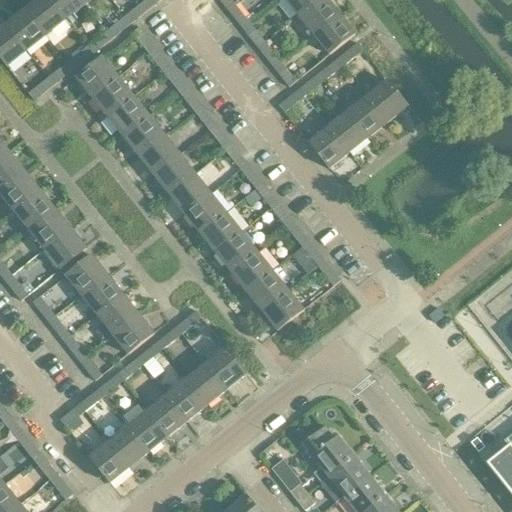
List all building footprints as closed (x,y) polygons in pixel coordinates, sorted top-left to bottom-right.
[(48,0),(40,0),(26,12),(46,37),(66,22),(48,0)] [(79,0),(48,0),(66,22),(69,27),(77,20),(74,16),(85,7),(79,0)] [(229,0),(217,0),(227,11),(234,5),(229,0)] [(283,0),(298,18),(319,0),(283,0)] [(319,0),(298,18),(313,37),(339,17),(325,0),(319,0)] [(145,2),(133,12),(139,19),(151,10),(145,2)] [(26,12),(6,27),(27,53),(46,37),(26,12)] [(239,12),(232,18),(242,30),(249,24),(239,12)] [(339,17),(313,37),(329,57),(355,37),(339,17)] [(126,18),(113,28),(119,35),(131,25),(126,18)] [(6,27),(0,32),(0,60),(7,69),(27,53),(6,27)] [(139,30),(132,35),(142,48),(149,42),(139,30)] [(255,32),(248,37),(257,49),(265,44),(255,32)] [(106,33),(94,43),(100,50),(112,41),(106,33)] [(87,49),(75,58),(80,66),(93,56),(87,49)] [(155,50),(148,55),(157,68),(165,62),(155,50)] [(270,51),(263,57),(273,69),(280,63),(270,51)] [(349,51),(337,61),(343,68),(355,58),(349,51)] [(76,80),(92,99),(118,79),(102,59),(76,80)] [(67,64),(55,74),(61,81),(73,71),(67,64)] [(330,67),(318,76),(324,84),(336,74),(330,67)] [(170,69),(163,74),(173,87),(180,81),(170,69)] [(287,71),(280,77),(289,89),(297,83),(287,71)] [(92,99),(108,119),(133,98),(118,79),(92,99)] [(48,80),(36,89),(42,96),(54,87),(48,80)] [(311,82),(299,92),(304,99),(317,90),(311,82)] [(387,83),(368,99),(388,124),(408,109),(387,83)] [(186,88),(179,94),(188,106),(196,101),(186,88)] [(108,119),(123,138),(149,118),(133,98),(108,119)] [(291,98),(279,108),(285,115),(297,105),(291,98)] [(368,99),(348,114),(369,140),(388,124),(368,99)] [(201,108),(194,113),(204,126),(211,120),(201,108)] [(348,114),(329,130),(349,155),(369,140),(348,114)] [(123,138),(138,157),(164,137),(149,118),(123,138)] [(217,127),(210,133),(219,145),(227,139),(217,127)] [(349,155),(329,130),(309,146),(329,171),(349,155)] [(138,157),(154,177),(179,157),(164,137),(138,157)] [(0,160),(8,154),(0,143),(0,160)] [(232,147),(225,152),(235,164),(242,159),(232,147)] [(0,160),(0,192),(24,173),(8,154),(0,160)] [(154,177),(169,196),(195,176),(179,157),(154,177)] [(248,166),(240,171),(250,184),(257,178),(248,166)] [(0,192),(0,195),(14,213),(39,192),(24,173),(0,192)] [(169,196),(185,216),(210,195),(195,176),(169,196)] [(263,185),(256,191),(266,203),(273,197),(263,185)] [(14,213),(29,233),(55,212),(39,192),(14,213)] [(185,216),(200,235),(226,215),(210,195),(185,216)] [(278,205),(271,210),(281,222),(288,217),(278,205)] [(29,233),(45,252),(70,231),(55,212),(29,233)] [(200,235),(216,254),(241,234),(226,215),(200,235)] [(294,224),(287,230),(297,242),(304,236),(294,224)] [(70,231),(45,252),(61,272),(86,251),(70,231)] [(216,254),(231,274),(257,253),(241,234),(216,254)] [(309,243),(302,249),(312,261),(319,256),(309,243)] [(231,274),(247,293),(272,273),(257,253),(231,274)] [(66,278),(81,298),(107,277),(91,257),(66,278)] [(325,263),(318,268),(328,280),(335,275),(325,263)] [(3,266),(0,268),(0,276),(5,284),(13,278),(3,266)] [(247,293),(262,313),(288,292),(272,273),(247,293)] [(81,298),(97,317),(122,297),(107,277),(81,298)] [(19,285),(11,291),(21,303),(28,297),(19,285)] [(288,292),(262,313),(278,333),(303,312),(288,292)] [(97,317),(112,337),(138,316),(122,297),(97,317)] [(46,307),(39,313),(49,325),(56,319),(46,307)] [(432,315),(429,317),(435,325),(444,317),(438,310),(432,315)] [(138,316),(112,337),(129,357),(154,336),(138,316)] [(188,319),(176,329),(182,336),(194,326),(188,319)] [(61,326),(54,332),(64,344),(71,338),(61,326)] [(169,334),(157,344),(163,351),(175,342),(169,334)] [(71,338),(64,344),(79,364),(87,358),(71,338)] [(150,350),(138,360),(143,367),(156,357),(150,350)] [(226,350),(206,366),(227,392),(246,376),(226,350)] [(130,365),(118,375),(124,382),(136,373),(143,367),(138,360),(130,365)] [(92,365),(85,371),(95,383),(102,378),(92,365)] [(206,366),(187,382),(207,407),(227,392),(206,366)] [(111,381),(99,391),(105,398),(117,388),(111,381)] [(187,382),(168,397),(188,423),(207,407),(187,382)] [(99,391),(80,406),(85,414),(105,398),(99,391)] [(168,397),(148,413),(169,438),(188,423),(168,397)] [(72,412),(60,422),(66,429),(78,420),(72,412)] [(148,413),(129,428),(149,454),(169,438),(148,413)] [(10,418),(3,423),(13,437),(20,431),(10,418)] [(129,428),(110,444),(130,470),(149,454),(129,428)] [(325,429),(302,447),(312,459),(321,470),(314,475),(318,481),(321,484),(328,479),(354,458),(338,438),(335,441),(325,429)] [(25,437),(18,443),(29,456),(36,450),(25,437)] [(477,440),(471,445),(478,454),(485,449),(477,440)] [(130,470),(110,444),(90,460),(110,486),(130,470)] [(511,448),(511,447),(487,466),(511,497),(511,448)] [(41,456),(34,462),(44,475),(51,469),(41,456)] [(328,479),(321,484),(337,504),(344,498),(370,478),(359,465),(361,463),(356,456),(354,458),(328,479)] [(290,494),(298,504),(307,496),(300,486),(301,485),(283,461),(271,470),(290,494)] [(56,476),(49,482),(60,495),(67,489),(56,476)] [(370,478),(344,498),(354,511),(366,511),(385,498),(370,478)] [(0,489),(0,511),(11,511),(20,506),(4,486),(0,489)] [(240,502),(227,511),(258,511),(244,495),(238,500),(240,502)] [(307,496),(298,504),(304,511),(306,511),(315,505),(307,496)] [(396,511),(385,498),(366,511),(396,511)]
